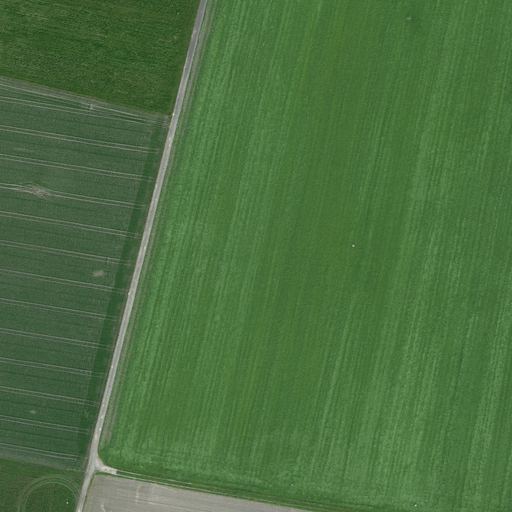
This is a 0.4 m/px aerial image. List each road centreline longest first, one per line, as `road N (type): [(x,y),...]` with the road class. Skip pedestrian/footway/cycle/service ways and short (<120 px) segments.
road 1 (track): [(79,511),(204,0)]
road 2 (track): [(91,460),(399,511)]
